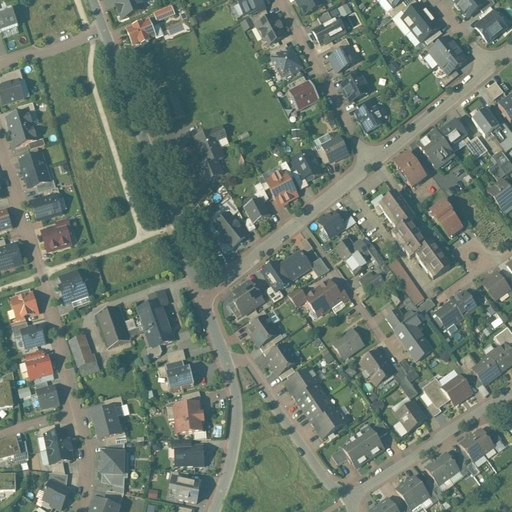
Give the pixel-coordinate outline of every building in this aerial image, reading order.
[(123,0),(115,3),(117,8),(116,9),(119,16),(120,16),(122,21),(144,12),(139,0),(123,0)] [(240,0),(236,2),(238,5),(244,17),(255,11),(255,10),(263,6),(264,7),(268,4),(266,0),(240,0)] [(301,0),(298,2),(302,9),(301,12),(305,18),(324,8),(321,2),(321,0),(301,0)] [(385,0),(393,10),(402,3),(405,0),(385,0)] [(460,0),(455,4),(468,20),(479,10),(486,5),(486,4),(482,0),(460,0)] [(486,5),(479,10),(483,15),(490,9),(495,6),(491,1),(486,4),(486,5)] [(415,2),(406,9),(407,9),(401,14),(405,18),(419,7),(415,2)] [(402,3),(393,10),(388,14),(393,20),(401,14),(407,9),(406,9),(402,3)] [(405,18),(402,21),(412,33),(429,18),(426,14),(427,13),(421,5),(405,18)] [(340,12),(343,18),(352,14),(349,8),(340,12)] [(171,9),(155,16),(157,23),(174,16),(171,9)] [(483,15),(479,18),(483,23),(494,14),(490,9),(483,15)] [(0,15),(0,35),(18,29),(12,11),(0,15)] [(266,13),(250,21),(254,29),(256,28),(256,27),(270,20),(266,13)] [(483,23),(475,29),(487,44),(506,29),(494,14),(483,23)] [(328,15),(317,20),(321,29),(330,24),(330,25),(332,23),(331,20),(328,15)] [(270,20),(256,27),(256,28),(264,43),(268,44),(269,47),(286,39),(282,31),(279,25),(279,26),(275,18),(270,20)] [(429,18),(412,33),(421,44),(424,42),(438,31),(440,29),(434,21),(433,22),(429,18)] [(321,29),(313,33),(320,48),(345,35),(338,20),(332,23),(330,25),(330,24),(321,29)] [(149,23),(127,32),(133,47),(140,45),(141,47),(149,44),(148,41),(155,38),(149,23)] [(438,31),(424,42),(428,47),(432,44),(442,36),(438,31)] [(436,49),(429,55),(430,56),(438,66),(458,51),(448,39),(436,49)] [(346,41),(330,50),(335,58),(350,50),(346,41)] [(321,53),(334,47),(332,43),(319,50),(321,53)] [(428,47),(418,55),(423,61),(430,56),(429,55),(436,49),(432,44),(428,47)] [(285,46),(270,54),(272,59),(288,51),(285,46)] [(272,59),(270,61),(277,73),(280,71),(283,77),(289,74),(291,77),(303,71),(292,49),(288,51),(272,59)] [(335,58),(329,61),(337,75),(358,64),(359,61),(357,57),(355,56),(354,57),(351,49),(350,50),(335,58)] [(458,51),(438,66),(442,71),(447,71),(450,75),(450,76),(455,72),(467,62),(458,51)] [(149,57),(136,62),(142,75),(155,69),(149,57)] [(358,71),(342,80),(345,86),(361,77),(358,71)] [(20,72),(3,78),(5,87),(18,83),(18,84),(23,82),(20,72)] [(455,72),(450,76),(450,75),(440,83),(445,88),(459,77),(455,72)] [(345,86),(341,88),(350,104),(370,94),(361,77),(345,86)] [(304,79),(288,87),(291,93),(307,85),(304,79)] [(5,87),(0,88),(0,96),(3,107),(23,101),(18,84),(18,83),(5,87)] [(291,93),(288,95),(298,113),(319,102),(310,84),(307,85),(291,93)] [(495,84),(485,92),(493,102),(503,95),(495,84)] [(511,97),(498,108),(510,125),(511,123),(511,97)] [(176,98),(161,104),(169,123),(184,117),(176,98)] [(373,100),(357,108),(360,114),(374,107),(376,106),(373,100)] [(33,106),(18,110),(20,117),(28,114),(35,112),(33,106)] [(360,114),(356,116),(366,135),(384,125),(374,107),(360,114)] [(486,112),(472,123),(485,140),(490,136),(506,156),(511,151),(511,136),(503,125),(499,129),(486,112)] [(20,117),(7,120),(12,135),(32,129),(28,114),(20,117)] [(455,123),(438,136),(449,151),(462,141),(466,138),(455,123)] [(32,129),(12,135),(16,149),(28,146),(37,143),(32,129)] [(222,129),(212,133),(216,143),(226,139),(222,129)] [(212,133),(194,140),(205,167),(205,168),(217,163),(223,160),(219,150),(216,143),(212,133)] [(436,134),(418,148),(436,172),(454,158),(449,151),(438,136),(436,134)] [(471,144),(466,138),(462,141),(477,161),(481,158),(471,144)] [(226,139),(216,143),(219,150),(229,146),(226,139)] [(477,139),(471,144),(481,158),(487,153),(477,139)] [(348,156),(339,140),(336,141),(336,142),(333,141),(331,143),(328,148),(323,151),(330,164),(330,165),(348,156)] [(37,143),(28,146),(30,152),(45,148),(43,141),(37,143)] [(330,164),(323,151),(317,154),(324,167),(330,164)] [(501,153),(492,159),(496,165),(500,170),(509,163),(501,153)] [(310,154),(303,158),(304,160),(301,162),(301,161),(293,165),(297,173),(302,182),(304,181),(307,180),(308,183),(314,180),(322,176),(310,154)] [(426,179),(408,155),(394,166),(399,172),(400,172),(404,177),(403,177),(404,178),(410,185),(409,186),(412,190),(426,179)] [(41,157),(20,163),(24,177),(45,171),(41,157)] [(217,163),(205,168),(205,167),(198,170),(204,185),(223,177),(217,163)] [(292,176),(286,165),(280,168),(284,175),(284,174),(289,183),(294,180),(292,176)] [(500,170),(496,165),(489,171),(497,183),(505,177),(500,170)] [(45,171),(24,177),(29,191),(36,189),(50,185),(50,184),(45,171)] [(304,181),(302,182),(297,173),(292,176),(294,180),(300,193),(308,188),(304,181)] [(284,175),(278,178),(277,177),(270,181),(271,183),(267,185),(270,191),(280,209),(287,205),(286,205),(293,201),(293,200),(296,198),(289,183),(284,174),(284,175)] [(473,184),(469,177),(464,181),(469,187),(473,184)] [(50,185),(36,189),(38,196),(43,195),(56,191),(53,183),(50,184),(50,185)] [(511,204),(511,195),(502,183),(488,193),(500,209),(506,204),(509,207),(511,204)] [(261,187),(260,185),(254,189),(257,195),(254,197),(257,203),(261,201),(262,201),(261,201),(263,204),(269,201),(265,194),(261,187)] [(267,185),(261,187),(265,194),(270,191),(267,185)] [(56,191),(43,195),(45,201),(56,197),(57,202),(61,201),(58,190),(56,191)] [(396,195),(375,210),(381,218),(385,215),(397,232),(401,229),(410,223),(414,220),(396,195)] [(45,201),(33,204),(38,223),(61,216),(57,202),(56,197),(45,201)] [(230,198),(218,208),(226,218),(229,216),(232,220),(239,214),(230,198)] [(257,203),(244,210),(244,211),(244,210),(249,220),(253,227),(253,228),(254,227),(271,218),(270,218),(263,204),(261,201),(262,201),(261,201),(257,203)] [(444,204),(431,214),(435,220),(434,221),(448,239),(453,235),(454,236),(461,231),(452,218),(452,216),(444,204)] [(345,209),(335,216),(342,226),(351,219),(345,209)] [(244,222),(248,220),(243,210),(239,212),(244,222)] [(0,214),(0,233),(11,230),(6,213),(0,214)] [(226,218),(215,227),(221,235),(232,249),(245,239),(240,233),(241,232),(232,220),(229,216),(226,218)] [(335,216),(327,221),(326,220),(319,225),(330,240),(345,230),(342,226),(335,216)] [(249,220),(244,223),(249,234),(256,231),(254,227),(253,228),(253,227),(249,220)] [(67,221),(56,224),(57,230),(65,228),(66,232),(70,231),(67,221)] [(410,223),(401,229),(397,232),(393,235),(411,260),(415,257),(419,254),(418,253),(427,247),(410,223)] [(57,230),(42,235),(48,254),(70,247),(66,232),(65,228),(57,230)] [(232,249),(221,235),(216,240),(224,256),(232,249)] [(371,246),(366,240),(362,243),(366,249),(371,246)] [(312,251),(305,242),(300,246),(307,255),(312,251)] [(353,249),(348,242),(336,251),(345,264),(366,249),(362,243),(353,249)] [(427,247),(418,253),(419,254),(415,257),(433,281),(450,269),(432,244),(427,247)] [(388,270),(371,246),(366,249),(371,255),(370,256),(373,260),(371,262),(376,270),(381,267),(385,272),(388,270)] [(6,250),(0,251),(0,272),(22,266),(16,247),(6,250)] [(366,249),(345,264),(355,277),(368,268),(362,261),(370,256),(371,255),(366,249)] [(300,254),(294,258),(295,259),(288,264),(288,263),(280,268),(288,280),(296,275),(298,278),(311,270),(300,254)] [(320,260),(314,265),(323,277),(329,273),(320,260)] [(421,296),(396,261),(387,267),(412,302),(421,296)] [(288,280),(280,268),(277,265),(262,275),(272,289),(275,294),(279,292),(290,284),(288,280)] [(76,272),(59,278),(62,287),(79,282),(76,272)] [(370,274),(358,282),(362,287),(368,295),(384,284),(383,282),(378,275),(374,278),(370,274)] [(503,283),(497,275),(482,286),(495,303),(508,294),(510,292),(503,283)] [(402,290),(395,280),(390,284),(397,294),(402,290)] [(511,298),(511,285),(510,283),(508,280),(503,283),(510,292),(508,294),(511,299),(511,298)] [(62,287),(59,289),(65,306),(87,298),(81,281),(79,282),(62,287)] [(337,293),(329,283),(318,291),(331,309),(342,302),(344,304),(349,300),(342,290),(337,293)] [(253,289),(250,284),(241,290),(254,310),(263,303),(261,299),(253,289)] [(265,293),(259,285),(253,289),(261,299),(266,295),(265,293)] [(362,287),(353,293),(361,303),(369,298),(368,295),(362,287)] [(275,294),(272,289),(265,293),(266,295),(274,306),(284,300),(279,292),(275,294)] [(254,310),(241,290),(233,295),(238,301),(233,305),(242,318),(254,310)] [(397,294),(390,298),(397,308),(404,304),(403,303),(408,300),(402,290),(397,294)] [(299,291),(288,298),(296,309),(306,302),(304,299),(304,298),(299,291)] [(318,291),(311,296),(310,294),(304,298),(304,299),(306,302),(314,312),(316,311),(320,317),(322,316),(324,316),(329,313),(329,311),(331,309),(318,291)] [(29,292),(16,296),(17,301),(31,298),(29,292)] [(481,302),(473,292),(467,297),(474,307),(481,302)] [(163,293),(157,295),(161,308),(162,308),(168,306),(163,293)] [(157,295),(134,303),(140,319),(143,328),(145,334),(151,351),(174,343),(162,308),(161,308),(157,295)] [(465,295),(451,305),(463,320),(476,311),(474,307),(467,297),(465,295)] [(17,301),(12,303),(17,321),(37,315),(31,298),(17,301)] [(430,301),(418,310),(423,317),(435,308),(430,301)] [(420,315),(411,304),(407,307),(411,313),(411,312),(415,318),(420,315)] [(242,318),(233,305),(228,308),(237,321),(242,318)] [(451,305),(435,316),(445,330),(452,325),(454,327),(463,320),(451,305)] [(118,309),(96,317),(108,351),(131,343),(130,341),(124,325),(118,309)] [(398,311),(385,320),(395,333),(407,324),(403,318),(398,311)] [(411,313),(403,318),(407,324),(415,318),(411,312),(411,313)] [(264,313),(249,323),(252,328),(267,318),(264,313)] [(252,328),(247,332),(253,341),(273,327),(267,318),(252,328)] [(395,333),(403,346),(419,335),(416,330),(422,326),(416,318),(416,319),(415,318),(407,324),(395,333)] [(140,319),(124,325),(130,341),(135,340),(134,338),(145,334),(143,328),(140,319)] [(27,325),(12,329),(15,340),(23,338),(21,333),(29,331),(27,325)] [(454,327),(452,325),(445,330),(447,332),(451,337),(457,332),(454,327)] [(273,327),(253,341),(260,350),(274,340),(279,336),(273,327)] [(29,331),(21,333),(23,338),(26,351),(45,346),(40,328),(29,331)] [(511,336),(507,330),(494,340),(501,349),(505,346),(508,351),(511,348),(511,336)] [(352,332),(332,346),(343,362),(364,348),(352,332)] [(419,335),(403,346),(416,364),(432,353),(419,335)] [(83,338),(69,343),(76,363),(90,358),(83,338)] [(274,340),(260,350),(263,355),(275,347),(278,344),(274,340)] [(278,352),(266,360),(273,369),(292,355),(286,346),(278,352)] [(501,349),(488,359),(489,359),(500,374),(511,365),(511,355),(508,351),(505,346),(501,349)] [(275,347),(263,355),(266,360),(278,352),(275,347)] [(378,352),(360,365),(377,389),(394,376),(395,376),(391,371),(378,352)] [(43,353),(25,357),(27,364),(44,359),(43,353)] [(324,357),(328,365),(334,362),(330,354),(324,357)] [(292,355),(273,369),(279,378),(291,369),(299,364),(292,355)] [(90,358),(76,363),(79,370),(96,364),(93,357),(90,358)] [(477,368),(469,357),(461,363),(470,375),(472,372),(477,368)] [(27,364),(25,365),(30,382),(53,376),(48,358),(27,364)] [(118,358),(111,361),(116,374),(123,371),(118,358)] [(477,368),(472,372),(483,387),(484,388),(500,375),(500,374),(489,359),(488,359),(488,360),(477,368)] [(409,368),(405,361),(399,365),(407,378),(414,372),(411,367),(409,368)] [(183,363),(165,367),(167,375),(185,371),(183,363)] [(399,365),(391,371),(395,376),(394,376),(400,384),(406,379),(407,378),(399,365)] [(467,377),(460,368),(454,372),(459,379),(459,378),(465,386),(471,382),(467,377)] [(167,375),(165,376),(170,394),(194,388),(190,369),(185,371),(167,375)] [(291,369),(279,378),(282,383),(295,374),(291,369)] [(311,370),(286,388),(322,442),(348,424),(339,410),(335,413),(330,406),(327,408),(323,403),(326,401),(325,399),(322,401),(318,396),(321,394),(317,387),(321,384),(311,370)] [(483,387),(472,372),(470,375),(467,377),(471,382),(477,391),(483,387)] [(13,374),(2,379),(4,388),(9,387),(9,391),(15,390),(13,374)] [(443,390),(442,391),(451,402),(454,407),(471,395),(465,386),(459,378),(459,379),(443,390)] [(418,396),(406,379),(400,384),(398,385),(410,402),(418,396)] [(436,381),(422,391),(432,405),(437,412),(439,411),(451,402),(442,391),(443,390),(436,381)] [(47,384),(35,387),(37,394),(48,391),(47,384)] [(4,388),(0,388),(0,412),(7,411),(7,410),(13,409),(9,391),(9,387),(4,388)] [(19,391),(21,401),(32,399),(30,389),(19,391)] [(48,391),(37,394),(41,411),(59,406),(54,389),(48,391)] [(199,394),(182,398),(183,404),(200,400),(199,394)] [(121,400),(103,404),(106,412),(114,410),(114,411),(120,410),(123,409),(121,400)] [(183,404),(178,405),(179,408),(200,406),(200,407),(201,407),(200,400),(183,404)] [(413,404),(396,416),(409,434),(425,422),(413,404)] [(437,412),(432,405),(427,409),(434,419),(441,414),(439,411),(437,412)] [(179,408),(174,409),(176,427),(174,427),(175,436),(177,436),(177,437),(203,434),(202,426),(204,426),(202,414),(201,414),(200,407),(200,406),(179,408)] [(106,412),(92,416),(99,443),(104,442),(115,439),(121,438),(118,428),(116,419),(114,411),(114,410),(106,412)] [(381,424),(370,432),(371,433),(376,440),(377,439),(378,441),(388,434),(381,424)] [(126,439),(122,427),(118,428),(121,438),(115,439),(116,441),(126,439)] [(55,428),(39,432),(41,439),(45,438),(56,435),(55,428)] [(485,437),(481,431),(475,436),(471,440),(484,457),(494,449),(493,448),(485,437)] [(501,442),(493,431),(485,437),(493,448),(501,442)] [(363,434),(347,445),(349,448),(343,452),(348,459),(346,460),(347,462),(350,466),(352,465),(356,471),(384,452),(380,446),(381,445),(378,441),(377,439),(376,440),(371,433),(365,437),(363,434)] [(56,435),(45,438),(48,452),(71,448),(70,443),(68,444),(66,434),(56,435)] [(115,439),(104,442),(105,448),(107,448),(117,447),(116,441),(115,439)] [(484,457),(471,440),(466,443),(466,442),(460,447),(464,453),(473,464),(473,465),(484,457)] [(16,442),(0,446),(0,462),(17,458),(20,457),(17,446),(16,442)] [(190,442),(172,443),(172,451),(177,451),(177,450),(190,450),(190,442)] [(26,444),(17,446),(20,457),(17,458),(18,465),(28,462),(28,456),(26,444)] [(117,447),(107,448),(107,455),(124,456),(125,446),(117,447)] [(71,448),(48,452),(51,467),(63,465),(72,463),(70,453),(72,452),(71,448)] [(190,450),(177,450),(177,451),(177,458),(176,459),(176,468),(194,467),(194,470),(203,469),(202,449),(190,450)] [(342,451),(331,458),(338,468),(347,462),(346,460),(348,459),(343,452),(342,451)] [(473,464),(464,453),(458,458),(459,460),(460,460),(467,469),(473,464)] [(107,455),(102,455),(101,477),(102,477),(123,478),(124,456),(107,455)] [(453,464),(446,455),(440,459),(441,460),(436,463),(449,481),(459,473),(460,473),(453,464)] [(123,478),(102,477),(101,486),(113,488),(124,491),(124,481),(128,481),(129,456),(124,456),(123,478)] [(467,469),(460,460),(459,460),(453,464),(460,473),(459,473),(463,479),(470,474),(467,469)] [(449,481),(436,463),(432,467),(431,466),(425,470),(432,480),(438,489),(439,488),(449,481)] [(63,465),(51,467),(53,476),(65,477),(63,465)] [(173,481),(187,484),(189,476),(171,475),(169,481),(173,482),(173,481)] [(53,476),(50,476),(49,484),(50,484),(65,491),(67,487),(68,478),(65,477),(53,476)] [(15,479),(0,479),(0,493),(15,493),(15,479)] [(424,493),(414,479),(405,486),(420,506),(429,499),(424,493)] [(438,489),(432,480),(426,484),(437,498),(443,494),(439,488),(438,489)] [(197,506),(200,487),(187,484),(173,481),(173,482),(170,494),(177,495),(176,501),(197,506)] [(65,491),(50,484),(45,495),(46,496),(43,502),(51,506),(51,508),(59,511),(61,511),(70,493),(65,491)] [(411,511),(420,506),(405,486),(396,492),(406,506),(410,511),(411,511)] [(124,491),(113,488),(113,494),(124,497),(124,491)] [(439,502),(429,489),(424,493),(429,499),(433,506),(439,502)] [(113,494),(107,493),(105,499),(121,505),(124,497),(113,494)] [(105,499),(103,505),(118,511),(121,505),(105,499)] [(395,511),(387,501),(378,508),(381,511),(395,511)] [(103,505),(96,503),(93,511),(118,511),(119,511),(103,505)]
